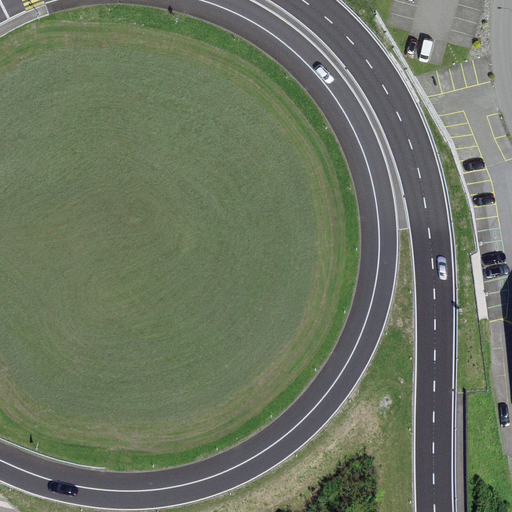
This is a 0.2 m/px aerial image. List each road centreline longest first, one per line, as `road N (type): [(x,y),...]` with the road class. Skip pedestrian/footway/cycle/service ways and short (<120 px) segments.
road 1 (motorway): [(221,0),(301,49),(365,136),(386,230),(368,337),(302,431),(224,481),(153,497),(108,497),(0,467)]
road 2 (motorway): [(434,511),(434,277),(419,170),(380,79),(351,41),(302,0)]
